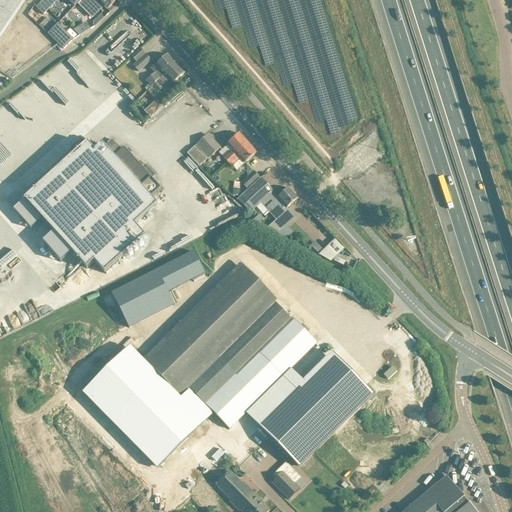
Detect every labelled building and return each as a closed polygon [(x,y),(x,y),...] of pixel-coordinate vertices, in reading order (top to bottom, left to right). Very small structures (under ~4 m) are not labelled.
[(0,0),(0,50),(4,53),(18,33),(8,26),(25,0),(0,0)] [(44,14),(46,11),(57,0),(56,0),(43,0),(37,7),(44,14)] [(94,0),(80,0),(78,3),(92,17),(101,7),(94,0)] [(98,0),(107,9),(116,0),(98,0)] [(95,27),(104,18),(101,15),(94,22),(93,25),(95,27)] [(74,31),(64,19),(60,23),(71,34),(74,31)] [(79,36),(91,28),(86,21),(75,29),(79,36)] [(73,40),(73,39),(58,23),(54,28),(48,34),(52,39),(59,45),(61,47),(63,49),(73,40)] [(131,57),(137,62),(134,66),(139,72),(151,60),(140,48),(131,57)] [(152,86),(176,64),(168,54),(160,61),(156,65),(155,64),(150,69),(154,73),(146,80),(150,84),(145,88),(148,91),(152,87),(152,86)] [(148,91),(147,91),(154,97),(163,88),(162,86),(169,80),(173,84),(185,73),(176,64),(152,86),(152,87),(148,91)] [(0,107),(0,126),(4,127),(5,129),(18,130),(18,125),(7,123),(12,115),(16,120),(21,116),(30,117),(29,130),(46,132),(56,124),(66,125),(67,119),(71,116),(62,104),(56,100),(53,97),(50,96),(44,93),(46,89),(43,87),(46,82),(43,77),(0,107)] [(156,100),(144,111),(150,117),(162,106),(156,100)] [(223,158),(227,162),(248,143),(239,133),(227,144),(228,145),(219,152),(224,157),(223,158)] [(199,167),(220,148),(208,135),(198,144),(198,145),(195,148),(195,147),(187,154),(199,167)] [(124,147),(122,149),(113,139),(105,146),(102,144),(95,150),(88,143),(25,200),(87,268),(95,261),(105,273),(146,236),(135,225),(157,205),(151,197),(161,188),(151,177),(154,175),(146,166),(143,168),(124,147)] [(248,143),(227,162),(231,166),(232,165),(240,159),(244,164),(250,159),(257,153),(248,143)] [(254,172),(241,183),(247,189),(259,178),(254,172)] [(254,186),(239,199),(237,201),(249,213),(251,212),(260,203),(270,214),(273,211),(273,210),(276,208),(274,207),(276,205),(273,202),(278,198),(272,192),(273,191),(261,179),(254,186)] [(287,208),(297,199),(289,188),(278,198),(273,202),(276,205),(274,207),(276,208),(273,210),(273,211),(280,218),(281,217),(289,210),(287,208)] [(398,219),(393,208),(383,213),(389,223),(398,219)] [(331,263),(346,248),(336,238),(321,253),(331,263)] [(312,245),(319,254),(324,249),(316,241),(312,245)] [(194,252),(112,294),(129,328),(130,328),(129,326),(173,304),(174,305),(168,293),(205,274),(194,252)] [(260,399),(317,343),(293,319),(292,320),(275,303),(278,301),(241,263),(143,359),(181,398),(190,389),(229,429),(257,402),(260,399)] [(129,348),(85,391),(160,467),(190,438),(185,434),(200,420),(129,348)] [(334,354),(260,428),(299,468),(374,394),(334,354)] [(283,472),(272,483),(289,500),(300,489),(295,483),(301,478),(286,463),(280,469),(283,472)] [(230,471),(216,485),(243,511),(268,511),(269,511),(260,502),(261,501),(255,494),(254,496),(230,471)] [(403,511),(476,511),(465,498),(446,476),(403,511)]
